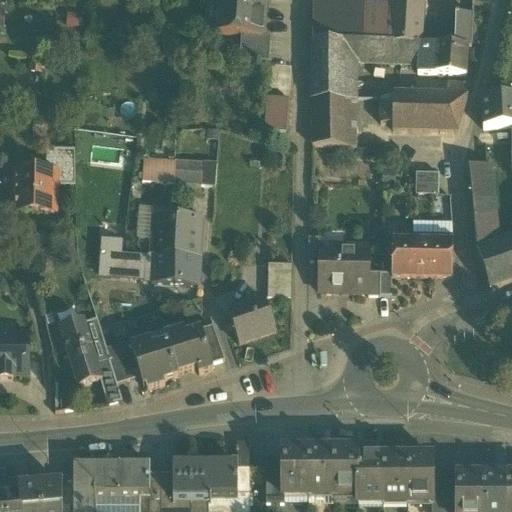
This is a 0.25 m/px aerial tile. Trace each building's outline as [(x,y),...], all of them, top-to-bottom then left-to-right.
[(216,0),(216,7),(212,6),(211,9),(216,9),(214,34),(210,33),(210,36),(242,38),(262,39),(264,0),(216,0)] [(421,0),(391,0),(391,10),(366,9),(365,44),(384,46),(384,45),(419,48),(419,47),(420,34),(421,0)] [(366,9),(312,6),(313,43),(345,44),(356,44),(365,44),(366,9)] [(472,19),(455,18),(454,36),(454,48),(467,50),(471,50),(472,19)] [(32,34),(0,30),(0,49),(30,52),(32,34)] [(430,34),(420,34),(419,47),(429,47),(430,34)] [(445,35),(430,34),(429,47),(447,47),(447,40),(445,35)] [(454,36),(445,35),(447,40),(447,47),(452,48),(454,48),(454,36)] [(270,40),(242,38),(240,61),(267,63),(270,40)] [(345,44),(313,43),(312,103),(347,103),(356,103),(356,65),(356,44),(345,44)] [(365,44),(356,44),(356,65),(384,66),(384,46),(365,44)] [(419,48),(384,45),(384,46),(384,66),(418,68),(419,48)] [(454,48),(452,48),(447,47),(429,47),(419,47),(419,48),(418,68),(418,76),(465,79),(467,50),(454,48)] [(292,65),(267,63),(262,143),(287,145),(292,65)] [(466,88),(447,87),(444,97),(444,103),(464,104),(466,88)] [(410,97),(392,96),(391,106),(391,126),(391,133),(410,133),(410,97)] [(444,97),(410,97),(410,133),(442,133),(444,103),(444,97)] [(511,102),(483,105),(482,105),(484,132),(511,129),(511,102)] [(347,103),(312,103),(312,148),(346,149),(347,103)] [(464,104),(444,103),(442,133),(457,134),(466,104),(464,104)] [(391,106),(381,105),(380,126),(391,126),(391,106)] [(74,152),(46,151),(46,174),(55,174),(55,187),(75,187),(74,152)] [(217,164),(148,161),(146,183),(178,184),(177,193),(202,194),(202,188),(217,188),(217,164)] [(485,168),(468,168),(473,221),(492,218),(487,170),(485,170),(485,168)] [(46,174),(15,173),(14,213),(54,214),(55,187),(55,174),(46,174)] [(439,176),(416,175),(416,186),(438,187),(439,186),(439,176)] [(438,187),(416,186),(416,197),(439,197),(438,187)] [(492,218),(473,221),(477,254),(497,248),(492,218)] [(167,220),(152,219),(150,256),(153,256),(175,258),(177,225),(167,225),(167,220)] [(188,222),(188,226),(177,225),(175,258),(201,260),(203,223),(188,222)] [(413,239),(392,239),(392,276),(391,281),(393,281),(412,281),(413,239)] [(432,240),(413,239),(412,281),(431,281),(432,240)] [(452,240),(432,240),(431,281),(451,282),(452,240)] [(321,242),(308,242),(308,266),(320,266),(320,250),(321,250),(321,242)] [(511,242),(497,248),(477,254),(489,292),(490,292),(511,284),(511,242)] [(321,250),(320,250),(320,266),(320,296),(367,297),(368,297),(368,276),(368,250),(321,250)] [(145,260),(101,256),(100,278),(143,281),(145,260)] [(175,258),(153,256),(150,286),(163,286),(163,282),(185,283),(184,288),(198,289),(201,260),(175,258)] [(293,266),(271,266),(271,299),(292,299),(293,266)] [(380,276),(368,276),(368,297),(367,297),(367,300),(379,300),(380,276)] [(393,300),(393,281),(391,281),(392,276),(380,276),(379,300),(393,300)] [(264,303),(227,317),(239,349),(276,335),(264,303)] [(97,322),(85,326),(83,322),(59,330),(77,391),(100,384),(102,383),(97,367),(109,364),(105,352),(106,351),(97,322)] [(224,363),(212,329),(200,333),(211,367),(224,363)] [(30,332),(0,332),(0,378),(31,378),(30,332)] [(200,333),(184,338),(182,332),(164,337),(166,345),(167,345),(176,378),(177,377),(197,371),(198,377),(213,373),(211,367),(200,333)] [(150,342),(130,348),(140,380),(143,390),(146,389),(147,393),(164,387),(163,384),(178,379),(177,377),(176,378),(167,345),(166,345),(153,350),(150,342)] [(106,351),(105,352),(109,364),(116,386),(116,387),(128,383),(119,355),(120,355),(119,348),(106,351)] [(120,355),(119,355),(128,383),(140,380),(131,352),(120,355)] [(109,364),(97,367),(102,383),(100,384),(107,408),(122,405),(116,387),(116,386),(109,364)] [(224,461),(237,461),(238,445),(224,445),(224,461)] [(357,450),(332,451),(332,494),(357,494),(357,458),(357,450)] [(307,451),(283,451),(283,495),(307,495),(307,451)] [(332,494),(332,451),(307,451),(307,495),(332,494)] [(382,458),(357,458),(357,494),(357,502),(382,502),(382,458)] [(407,502),(407,458),(382,458),(382,502),(407,502)] [(432,458),(407,458),(407,502),(432,502),(432,501),(432,476),(432,458)] [(150,465),(73,465),(73,479),(73,501),(95,501),(139,501),(138,511),(149,511),(150,476),(150,465)] [(190,511),(191,465),(173,465),(173,483),(172,511),(190,511)] [(207,511),(208,465),(191,465),(190,511),(207,511)] [(237,465),(208,465),(207,511),(237,511),(237,470),(237,465)] [(249,470),(237,470),(237,511),(249,511),(249,470)] [(161,511),(161,483),(161,476),(150,476),(149,511),(161,511)] [(444,501),(444,476),(432,476),(432,501),(444,501)] [(481,511),(481,477),(456,477),(456,511),(481,511)] [(506,511),(506,477),(481,477),(481,511),(506,511)] [(73,501),(73,479),(61,479),(61,502),(73,502),(73,501)] [(172,511),(173,483),(161,483),(161,511),(172,511)] [(61,511),(61,485),(39,487),(41,511),(61,511)] [(41,511),(39,487),(18,489),(19,498),(20,511),(41,511)] [(19,498),(0,500),(0,511),(20,511),(19,498)] [(73,501),(73,502),(61,502),(61,511),(95,511),(95,501),(73,501)]
